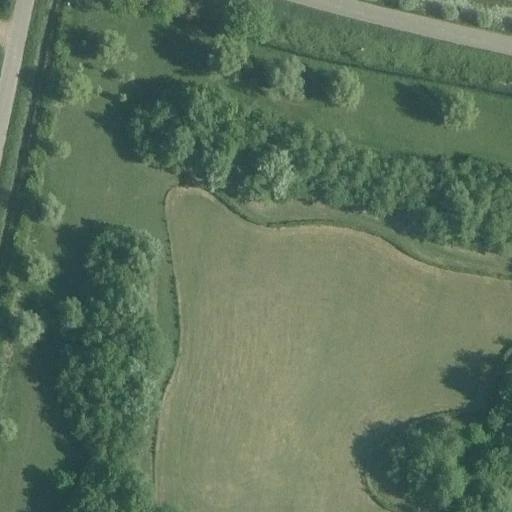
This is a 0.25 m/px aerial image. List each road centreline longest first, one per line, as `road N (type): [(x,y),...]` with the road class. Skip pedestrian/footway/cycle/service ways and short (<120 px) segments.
road 1 (track): [(140,511),(142,434),(156,359),(157,203),(172,179),(221,177),(267,206),(373,214),(511,264)]
road 2 (unclassified): [(511,51),(324,0)]
road 3 (unclassified): [(0,129),(26,0)]
